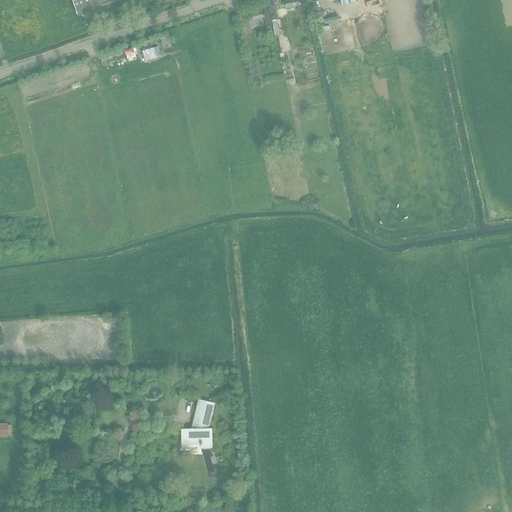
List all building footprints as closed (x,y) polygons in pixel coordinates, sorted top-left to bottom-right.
[(72,0),(77,14),(119,0),(72,0)] [(285,8),(295,6),(296,12),(303,11),(300,0),(287,0),(284,1),(285,8)] [(262,9),(251,12),(252,18),(264,15),(262,9)] [(156,47),(143,51),(145,61),(154,59),(153,55),(158,54),(156,47)] [(191,399),(193,389),(181,386),(179,396),(191,399)] [(201,448),(213,448),(212,428),(208,428),(214,403),(199,399),(193,422),(196,422),(194,428),(181,429),(181,444),(201,444),(201,448)]
